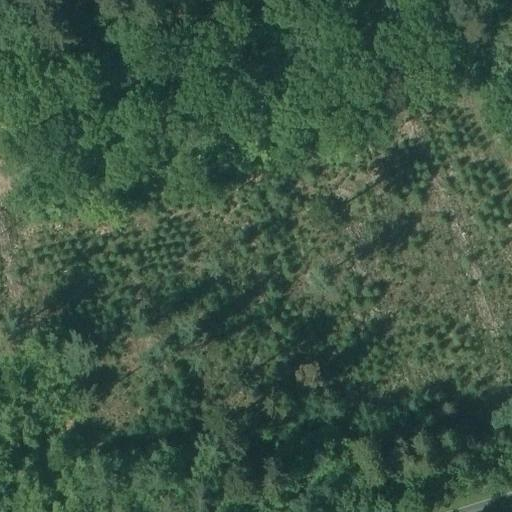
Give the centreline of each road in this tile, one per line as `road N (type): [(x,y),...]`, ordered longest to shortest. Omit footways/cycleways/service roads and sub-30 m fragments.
road 1 (track): [(0,79),(263,0)]
road 2 (track): [(511,185),(429,0)]
